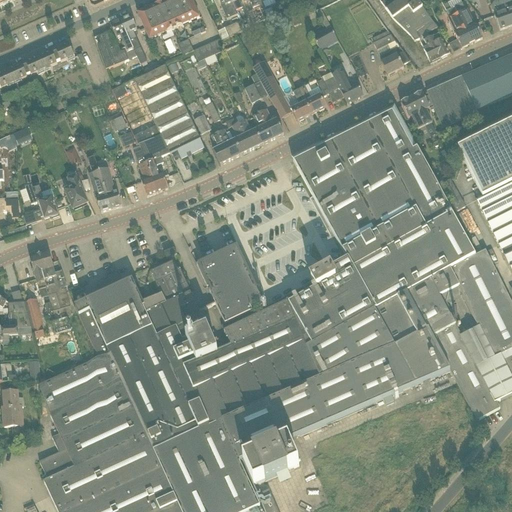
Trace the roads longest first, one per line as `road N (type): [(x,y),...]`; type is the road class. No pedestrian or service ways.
road 1 (tertiary): [(0,261),(209,186),(511,39)]
road 2 (residential): [(0,59),(134,0)]
